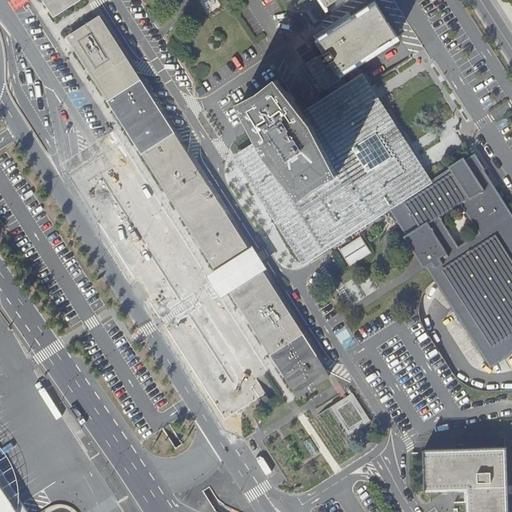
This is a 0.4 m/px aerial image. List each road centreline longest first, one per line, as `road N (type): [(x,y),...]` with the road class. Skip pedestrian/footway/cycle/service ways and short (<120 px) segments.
road 1 (unclassified): [(268,511),(0,96)]
road 2 (unknown): [(223,443),(242,378),(90,137)]
road 3 (unclassified): [(0,270),(163,508)]
